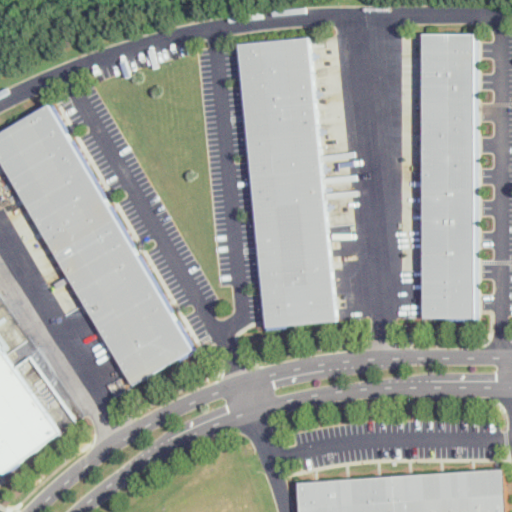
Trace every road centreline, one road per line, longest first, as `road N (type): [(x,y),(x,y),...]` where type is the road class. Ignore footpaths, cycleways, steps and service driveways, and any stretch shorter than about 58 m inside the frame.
road 1 (secondary): [(511,354),(385,355),(246,378),(121,438),(31,511)]
road 2 (secondary): [(76,511),(162,450),(291,398),(379,386),(511,385)]
